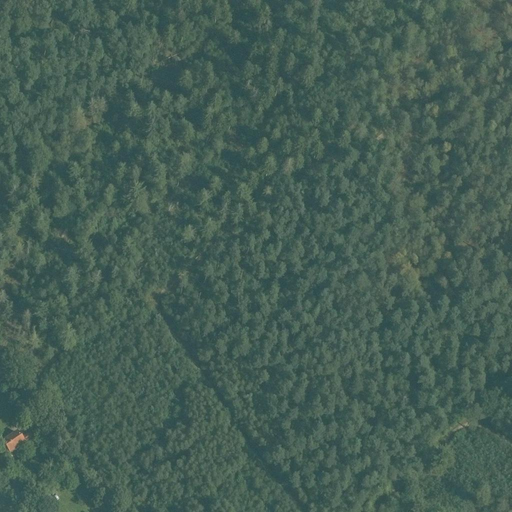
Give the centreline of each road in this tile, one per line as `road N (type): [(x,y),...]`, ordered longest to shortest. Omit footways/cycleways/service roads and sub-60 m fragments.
road 1 (unknown): [(299,511),(230,422),(154,300),(211,250),(511,37)]
road 2 (track): [(261,216),(111,0)]
road 3 (track): [(122,511),(0,335)]
road 4 (unknown): [(511,442),(463,423),(374,511)]
road 5 (track): [(30,377),(154,300)]
